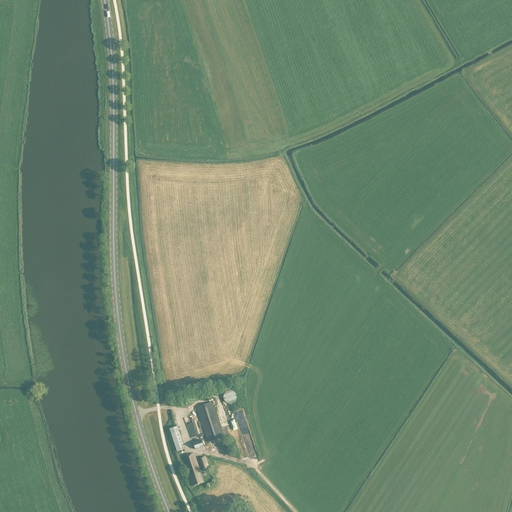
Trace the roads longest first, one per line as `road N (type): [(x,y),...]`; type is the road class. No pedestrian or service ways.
road 1 (secondary): [(167,511),(117,333),(112,70),(103,0)]
road 2 (track): [(188,448),(250,463),(294,511)]
